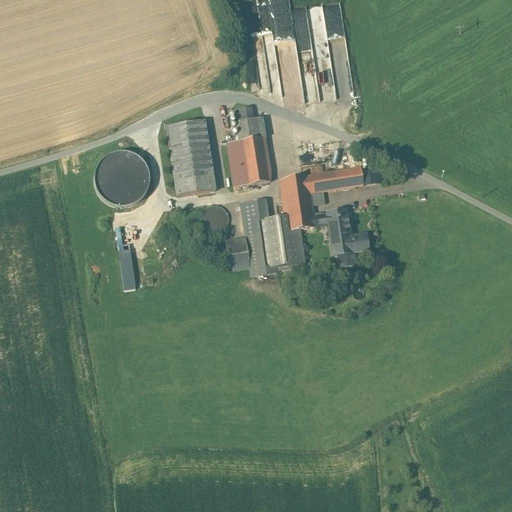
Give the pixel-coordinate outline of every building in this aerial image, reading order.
[(312,48),(306,6),(293,8),(291,0),(250,0),(247,0),(250,17),(260,16),(264,46),(275,45),(280,83),(303,80),(299,50),(312,48)] [(324,6),(327,16),(343,13),(341,2),(324,6)] [(249,109),(234,111),(236,123),(251,121),(249,109)] [(251,121),(236,123),(239,143),(259,140),(255,120),(251,121)] [(203,122),(165,128),(176,198),(214,192),(203,122)] [(239,143),(229,145),(236,189),(269,184),(263,140),(259,140),(239,143)] [(125,155),(121,154),(116,155),(112,156),(108,158),(104,161),(101,164),(98,168),(96,172),(96,174),(95,177),(95,182),(95,185),(96,189),(97,192),(99,196),(101,199),(103,200),(106,203),(109,205),(113,207),(118,208),(123,208),(129,207),(133,206),(139,202),(141,200),(145,195),(147,190),(148,187),(148,185),(148,180),(148,176),(147,172),(146,170),(144,166),(141,162),(137,159),(132,157),(129,155),(125,155)] [(360,170),(334,173),(337,191),(362,187),(360,170)] [(334,173),(307,178),(310,194),(310,195),(363,187),(362,187),(337,191),(334,173)] [(307,178),(279,182),(284,218),(312,213),(313,218),(310,195),(310,194),(307,178)] [(284,219),(266,221),(264,204),(240,207),(245,241),(248,263),(250,279),(276,275),(276,274),(299,270),(299,266),(304,265),(299,232),(286,233),(284,218),(279,182),(284,219)] [(215,207),(213,207),(210,208),(208,208),(206,209),(204,211),(202,213),(201,214),(200,217),(200,218),(199,220),(199,222),(199,224),(200,226),(200,227),(201,229),(202,231),(203,232),(205,233),(207,234),(209,235),(212,236),(214,236),(217,235),(219,235),(221,234),(223,232),(224,231),(226,229),(227,226),(227,224),(228,223),(228,221),(227,219),(227,217),(226,216),(225,214),(224,212),(221,210),(219,209),(217,208),(215,207)] [(345,212),(326,215),(326,216),(313,218),(314,228),(328,226),(332,257),(352,254),(350,239),(349,231),(348,231),(345,212)] [(312,213),(284,218),(286,233),(299,232),(314,229),(314,228),(313,218),(312,213)] [(365,237),(350,239),(352,254),(367,252),(365,237)] [(245,241),(225,244),(228,266),(248,263),(245,241)] [(127,293),(140,291),(133,250),(121,252),(127,293)]
